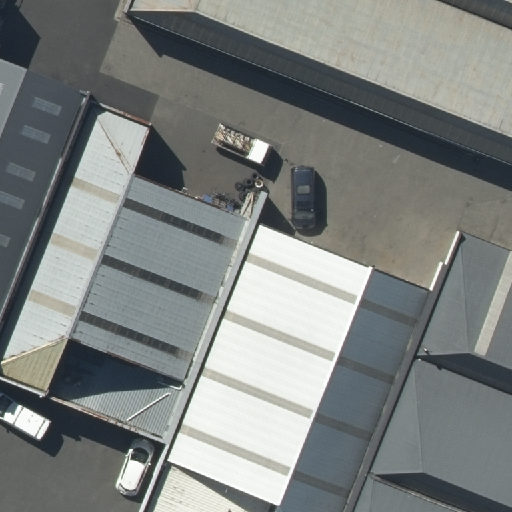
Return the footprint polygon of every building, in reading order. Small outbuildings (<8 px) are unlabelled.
[(511,0),(168,0),(511,128),(511,0)] [(0,66),(0,294),(75,95),(0,66)] [(56,147),(0,294),(0,374),(178,442),(261,224),(56,147)] [(344,511),(430,287),(261,224),(178,442),(152,511),(344,511)] [(430,287),(344,511),(511,511),(511,257),(450,234),(430,287)]
